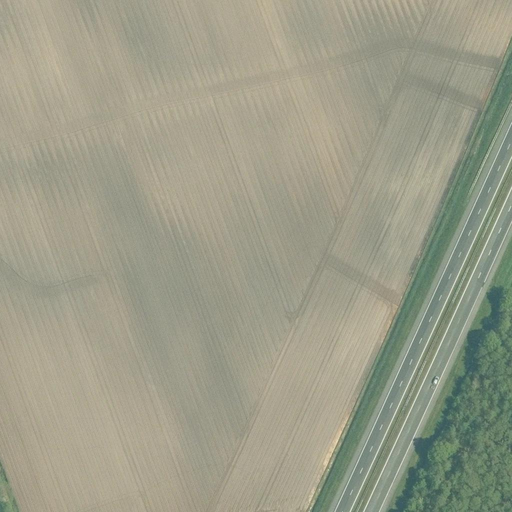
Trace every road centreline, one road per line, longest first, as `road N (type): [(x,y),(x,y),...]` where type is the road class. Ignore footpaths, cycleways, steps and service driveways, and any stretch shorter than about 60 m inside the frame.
road 1 (motorway): [(511,140),(343,511)]
road 2 (motorway): [(373,511),(511,206)]
